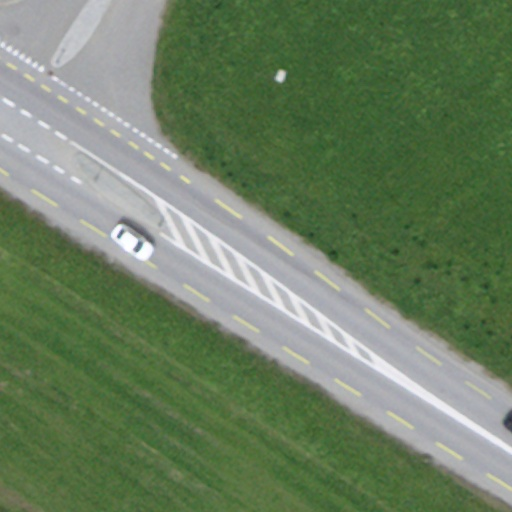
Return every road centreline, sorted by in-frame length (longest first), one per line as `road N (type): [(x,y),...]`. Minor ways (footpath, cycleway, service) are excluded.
road 1 (primary): [(511,448),(11,129)]
road 2 (residential): [(11,129),(95,0)]
